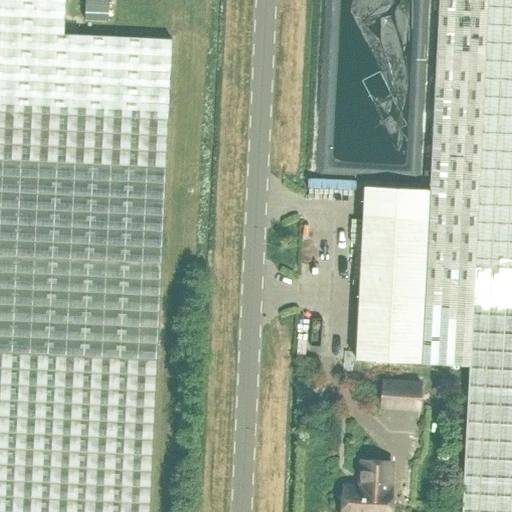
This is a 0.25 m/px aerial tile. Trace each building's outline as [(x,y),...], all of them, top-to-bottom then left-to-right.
[(64,28),(65,0),(0,0),(0,511),(149,511),(171,39),(166,39),(64,34),(64,28)] [(109,0),(85,0),(85,21),(108,22),(109,0)] [(511,511),(511,0),(438,0),(429,190),(421,363),(469,366),(461,511),(511,511)] [(363,215),(356,359),(421,363),(429,190),(365,186),(363,215)] [(420,382),(404,381),(402,410),(418,410),(420,382)] [(390,489),(391,462),(361,461),(360,487),(343,486),(343,490),(339,493),(339,500),(342,503),(341,511),(390,511),(392,489),(390,489)]
